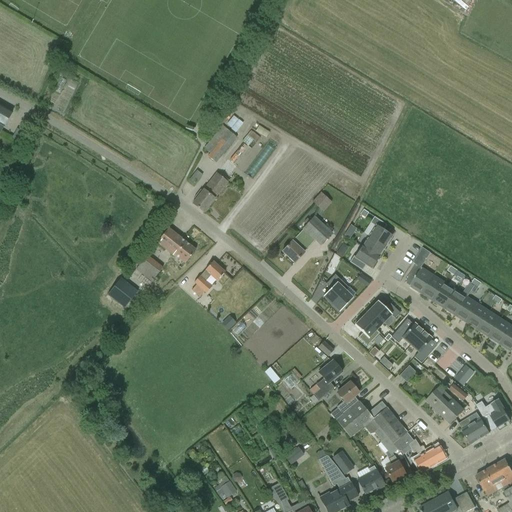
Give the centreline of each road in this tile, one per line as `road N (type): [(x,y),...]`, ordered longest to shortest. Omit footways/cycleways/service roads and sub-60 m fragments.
road 1 (unclassified): [(246,258),(169,196),(0,94)]
road 2 (residential): [(463,463),(330,332)]
road 3 (residential): [(511,400),(494,373),(380,280)]
